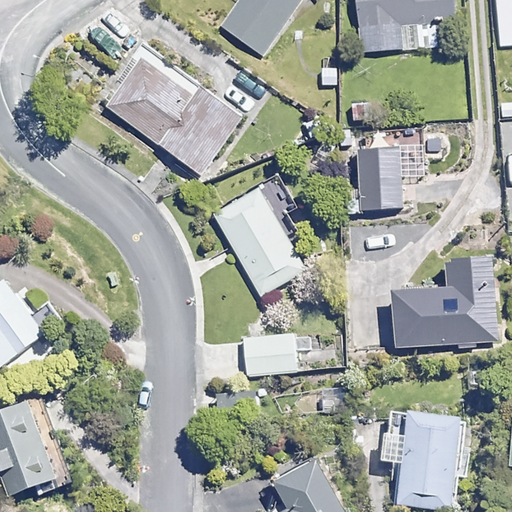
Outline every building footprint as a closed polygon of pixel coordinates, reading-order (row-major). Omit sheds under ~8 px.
[(306,0),(247,0),(224,33),(265,60),(306,0)] [(352,0),(355,57),(460,53),(457,0),(352,0)] [(511,0),(495,0),(497,48),(511,47),(511,0)] [(249,126),(146,57),(107,116),(210,184),(249,126)] [(403,155),(362,156),(364,212),(405,211),(403,155)] [(265,198),(219,222),(260,300),(306,276),(265,198)] [(462,299),(399,301),(400,351),(502,347),(500,265),(461,266),(462,299)] [(48,344),(15,292),(0,301),(0,369),(2,372),(48,344)] [(303,344),(248,348),(251,383),(305,379),(303,344)] [(32,412),(0,422),(0,499),(3,509),(57,492),(32,412)] [(456,511),(473,436),(417,424),(399,509),(415,511),(456,511)] [(346,511),(327,473),(283,495),(291,511),(346,511)]
